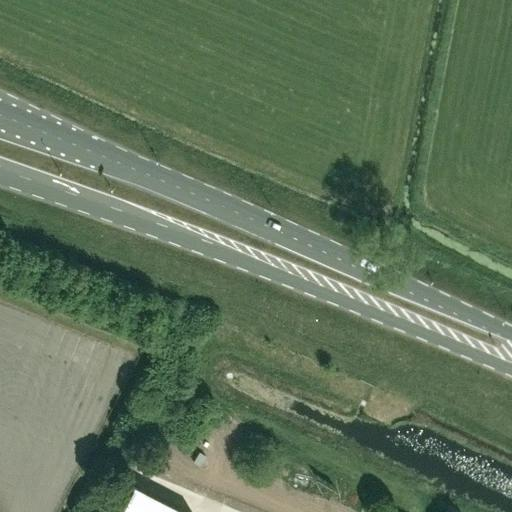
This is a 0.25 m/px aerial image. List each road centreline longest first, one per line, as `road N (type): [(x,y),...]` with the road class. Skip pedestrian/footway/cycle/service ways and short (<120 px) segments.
road 1 (primary): [(511,334),(0,117)]
road 2 (primary): [(0,170),(511,370)]
